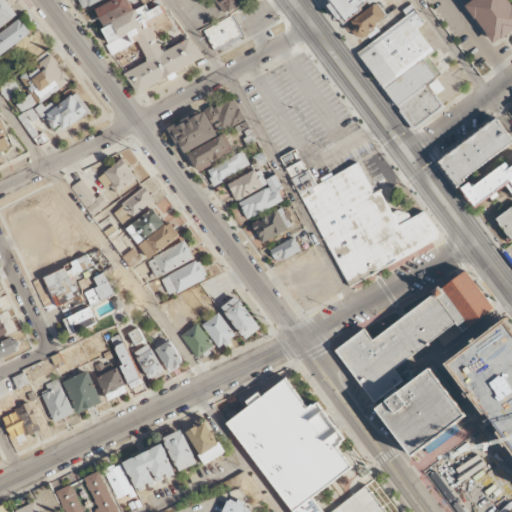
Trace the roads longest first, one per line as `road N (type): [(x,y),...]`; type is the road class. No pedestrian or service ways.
road 1 (residential): [(429,511),(45,0)]
road 2 (residential): [(313,27),(0,189)]
road 3 (tertiary): [(300,340),(0,485)]
road 4 (tertiary): [(478,245),(300,340)]
road 5 (tertiary): [(412,159),(293,0)]
road 6 (residential): [(0,374),(41,355),(47,341),(0,243)]
road 7 (tertiary): [(511,290),(412,159)]
road 8 (tertiary): [(511,82),(412,159)]
